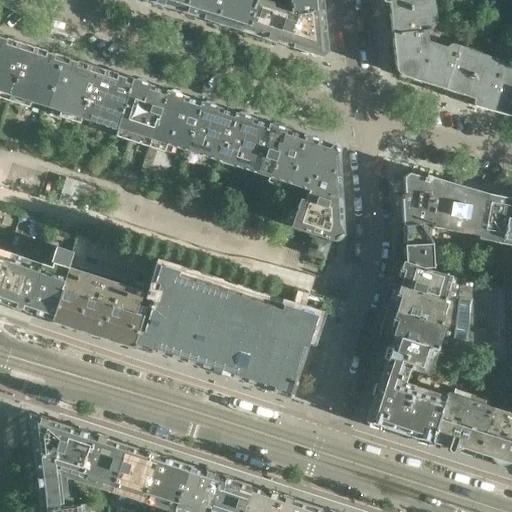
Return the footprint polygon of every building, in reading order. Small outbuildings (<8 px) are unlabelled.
[(183,13),(187,0),(152,0),(151,3),(183,13)] [(215,23),(221,0),(187,0),(183,13),(215,23)] [(246,33),(256,2),(256,3),(257,0),(221,0),(215,23),(246,33)] [(321,8),(320,0),(288,0),(290,11),(295,11),(321,8)] [(428,7),(428,6),(427,0),(381,0),(382,6),(383,8),(383,9),(384,10),(385,10),(386,11),(388,11),(389,11),(428,7)] [(495,21),(492,0),(480,0),(483,22),(495,21)] [(284,45),(295,11),(290,11),(288,13),(256,3),(256,2),(246,33),(284,45)] [(432,25),(436,20),(432,17),(431,6),(428,6),(428,7),(389,11),(391,34),(427,31),(432,24),(432,25)] [(326,52),(321,8),(295,11),(284,45),(320,57),(326,52)] [(497,38),(495,21),(483,22),(485,39),(497,38)] [(421,84),(432,45),(442,33),(432,25),(432,24),(427,31),(391,34),(392,43),(391,43),(394,71),(395,70),(399,75),(398,77),(421,84)] [(0,93),(9,96),(25,46),(0,38),(0,93)] [(449,73),(456,47),(447,45),(446,49),(432,45),(421,84),(434,88),(434,87),(443,90),(449,73)] [(44,107),(60,58),(25,46),(9,96),(44,107)] [(467,97),(478,60),(478,58),(464,54),(465,50),(456,47),(449,73),(443,90),(465,97),(467,97)] [(80,119),(95,69),(60,58),(44,107),(80,119)] [(488,110),(501,66),(478,60),(467,97),(465,97),(465,99),(465,101),(466,102),(467,103),(468,104),(469,105),(470,105),(488,110)] [(511,117),(511,114),(511,69),(501,66),(488,110),(511,117)] [(116,128),(131,81),(95,69),(80,119),(115,130),(116,128)] [(150,139),(166,92),(131,81),(116,128),(150,139)] [(185,150),(200,103),(166,92),(150,139),(185,150)] [(219,161),(234,114),(200,103),(185,150),(219,161)] [(253,173),(268,125),(234,114),(219,161),(253,173)] [(287,184),(303,136),(268,125),(253,173),(287,184)] [(340,200),(337,152),(332,145),(303,136),(287,184),(307,190),(340,200)] [(433,223),(441,181),(424,175),(423,178),(408,173),(402,177),(403,193),(400,193),(404,263),(422,268),(433,267),(431,240),(422,225),(421,223),(427,222),(433,223)] [(455,233),(464,187),(441,181),(433,223),(447,226),(446,231),(455,233)] [(479,232),(486,194),(464,187),(455,233),(464,234),(465,230),(479,232)] [(342,234),(340,200),(307,190),(304,201),(298,199),(290,227),(331,240),(342,234)] [(501,243),(510,199),(486,194),(479,232),(478,234),(493,237),(492,242),(501,243)] [(511,199),(510,199),(501,243),(510,245),(511,241),(511,240),(511,199)] [(97,259),(101,248),(103,242),(91,239),(86,255),(97,259)] [(323,258),(328,244),(313,239),(309,254),(323,258)] [(50,320),(67,267),(72,253),(54,247),(49,262),(52,263),(49,273),(38,269),(24,312),(50,320)] [(122,267),(126,255),(101,248),(97,259),(122,267)] [(147,275),(151,264),(126,255),(122,267),(147,275)] [(0,304),(24,312),(38,269),(7,259),(0,281),(0,304)] [(456,304),(458,296),(460,279),(447,276),(422,268),(404,263),(399,278),(403,279),(400,288),(443,301),(443,300),(456,304)] [(294,382),(316,317),(158,266),(142,316),(135,314),(142,291),(117,283),(100,336),(290,397),(295,382),(294,382)] [(75,328),(92,275),(67,267),(50,320),(75,328)] [(100,336),(117,283),(92,275),(75,328),(100,336)] [(496,304),(496,287),(460,279),(458,296),(496,304)] [(498,362),(496,304),(458,296),(456,304),(443,300),(443,301),(400,288),(397,301),(398,303),(400,303),(397,311),(440,324),(440,325),(453,329),(450,352),(498,362)] [(450,352),(453,329),(440,325),(440,324),(397,311),(393,327),(396,328),(394,336),(436,350),(437,350),(450,352)] [(428,375),(437,350),(436,350),(394,336),(380,379),(398,385),(404,367),(409,369),(428,375)] [(398,432),(413,386),(404,383),(409,369),(404,367),(398,385),(380,379),(366,422),(398,432)] [(430,443),(444,401),(443,400),(421,394),(423,389),(413,386),(398,432),(430,443)] [(475,457),(491,407),(484,404),(483,408),(452,398),(453,395),(446,392),(443,400),(444,401),(430,443),(475,457)] [(511,468),(511,417),(497,413),(498,409),(491,407),(475,457),(511,468)] [(51,457),(62,425),(28,414),(32,451),(51,457)] [(79,477),(93,435),(62,425),(51,457),(52,467),(59,469),(59,470),(79,477)] [(109,492),(124,445),(93,435),(79,477),(101,484),(99,489),(109,492)] [(142,497),(156,455),(124,445),(109,492),(120,495),(121,490),(142,497)] [(62,499),(59,470),(59,469),(52,467),(51,457),(32,451),(39,509),(72,505),(71,498),(62,499)] [(172,511),(187,465),(156,455),(142,497),(143,497),(163,503),(161,508),(172,511)] [(189,511),(205,511),(218,475),(187,465),(172,511),(183,511),(184,510),(189,511)] [(239,511),(248,485),(218,475),(205,511),(239,511)] [(273,511),(279,495),(248,485),(239,511),(273,511)] [(308,511),(310,505),(279,495),(273,511),(308,511)]
